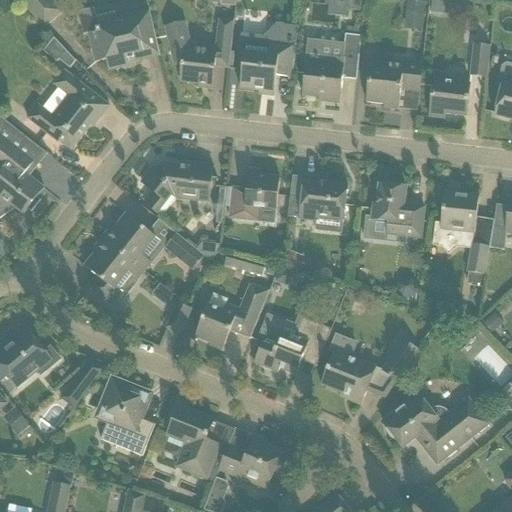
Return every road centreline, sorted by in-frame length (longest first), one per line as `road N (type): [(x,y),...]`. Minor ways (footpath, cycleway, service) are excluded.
road 1 (residential): [(19,274),(133,138),(156,125),(511,160)]
road 2 (residential): [(339,443),(70,331),(19,274)]
